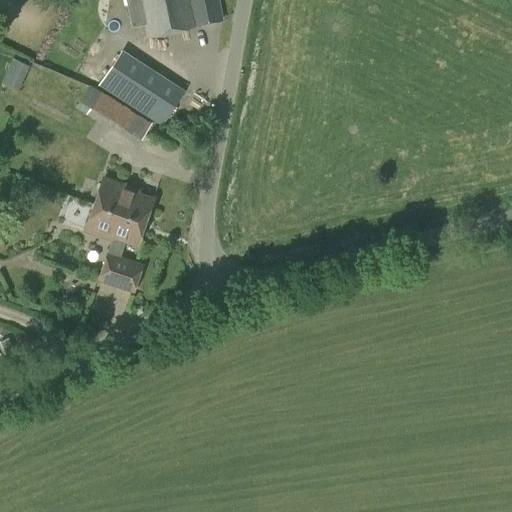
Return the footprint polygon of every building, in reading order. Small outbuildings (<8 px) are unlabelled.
[(148,36),(195,25),(189,0),(125,0),(132,27),(145,24),(148,36)] [(189,0),(195,25),(223,19),(218,0),(189,0)] [(120,54),(100,86),(161,125),(182,94),(120,54)] [(18,91),(29,67),(12,59),(1,83),(18,91)] [(94,204),(145,222),(153,199),(138,194),(139,191),(103,179),(94,204)] [(138,244),(145,222),(94,204),(86,230),(114,240),(115,237),(138,244)] [(134,291),(142,266),(108,254),(99,279),(134,291)]
